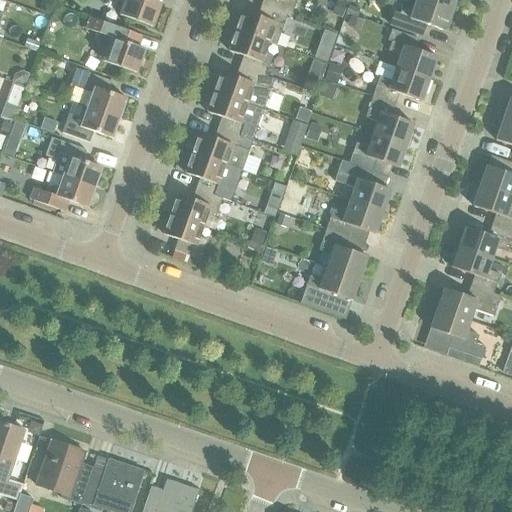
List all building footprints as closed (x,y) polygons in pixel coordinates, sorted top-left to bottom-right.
[(113,0),(124,4),(120,16),(153,28),(162,4),(149,0),(113,0)] [(263,0),(261,6),(288,16),(291,17),(297,0),(263,0)] [(453,11),(421,0),(417,0),(413,11),(403,7),(400,16),(394,14),(390,25),(423,37),(427,25),(446,32),(453,11)] [(421,0),(453,11),(457,0),(421,0)] [(244,12),(236,32),(269,43),(277,46),(288,16),(261,6),(258,17),(244,12)] [(87,30),(99,34),(95,46),(108,50),(104,62),(137,74),(145,50),(123,42),(127,31),(103,23),(90,19),(87,30)] [(396,69),(430,80),(437,58),(415,50),(418,39),(392,30),(388,42),(392,43),(389,52),(401,56),(396,69)] [(243,57),(240,67),(266,77),(273,57),(265,54),(269,43),(236,32),(229,52),(243,57)] [(222,73),(215,93),(264,111),(275,80),(266,77),(240,67),(236,78),(222,73)] [(373,98),(395,106),(399,94),(422,102),(430,80),(396,69),(392,82),(380,77),(373,98)] [(76,70),(70,87),(92,95),(87,108),(120,120),(127,100),(108,93),(112,82),(76,70)] [(215,93),(208,113),(222,118),(218,129),(237,135),(241,136),(253,141),(264,111),(215,93)] [(373,135),(406,147),(414,125),(391,117),(395,106),(373,98),(366,118),(378,122),(373,135)] [(511,99),(503,120),(511,123),(511,99)] [(87,108),(73,103),(62,134),(90,144),(94,133),(113,140),(120,120),(87,108)] [(511,123),(503,120),(496,141),(511,146),(511,158),(511,159),(511,123)] [(200,134),(193,154),(225,166),(242,172),(253,141),(241,136),(237,135),(218,129),(214,139),(200,134)] [(349,164),(372,172),(376,161),(399,169),(406,147),(373,135),(369,148),(357,144),(349,164)] [(52,139),(46,156),(57,160),(52,173),(62,177),(96,189),(103,169),(83,162),(87,151),(52,139)] [(200,179),(196,190),(219,198),(223,187),(218,185),(225,166),(193,154),(186,174),(200,179)] [(350,202),(383,213),(391,191),(368,183),(372,172),(349,164),(342,161),(335,182),(354,189),(350,202)] [(487,167),(480,187),(511,198),(511,168),(510,175),(487,167)] [(96,189),(62,177),(52,173),(45,193),(34,189),(30,200),(65,213),(69,202),(88,209),(96,189)] [(496,215),(492,226),(511,232),(511,210),(510,209),(511,203),(511,198),(480,187),(473,207),(496,215)] [(178,195),(171,215),(204,227),(207,216),(215,219),(223,199),(219,198),(196,190),(192,200),(178,195)] [(326,231),(349,238),(353,227),(375,235),(383,213),(350,202),(345,214),(333,210),(326,231)] [(36,208),(33,218),(51,222),(53,212),(36,208)] [(204,227),(171,215),(164,235),(178,240),(174,251),(201,260),(208,241),(200,238),(204,227)] [(466,228),(459,248),(492,260),(496,249),(508,253),(511,242),(511,232),(492,226),(489,236),(466,228)] [(327,268),(360,280),(368,258),(345,250),(349,238),(326,231),(319,251),(331,255),(327,268)] [(475,276),(471,287),(494,295),(501,275),(489,271),(492,260),(459,248),(452,268),(475,276)] [(352,302),(360,280),(326,269),(314,264),(303,297),(325,305),(329,294),(352,302)] [(444,289),(437,310),(471,321),(474,310),(494,317),(501,297),(494,295),(471,287),(467,297),(444,289)] [(471,321),(437,310),(430,330),(453,338),(449,349),(481,360),(486,348),(476,345),(479,336),(467,332),(471,321)] [(481,360),(449,349),(446,357),(481,369),(484,361),(481,360)] [(0,495),(18,502),(20,495),(23,485),(8,480),(25,432),(0,423),(0,495)] [(60,499),(80,505),(90,476),(79,472),(85,453),(51,441),(36,486),(62,495),(60,499)] [(90,476),(80,505),(100,511),(101,511),(103,508),(113,511),(130,511),(143,472),(109,461),(103,480),(90,476)] [(142,511),(192,511),(199,491),(167,480),(163,492),(151,488),(142,511)] [(27,511),(32,499),(20,495),(18,502),(14,511),(27,511)]
